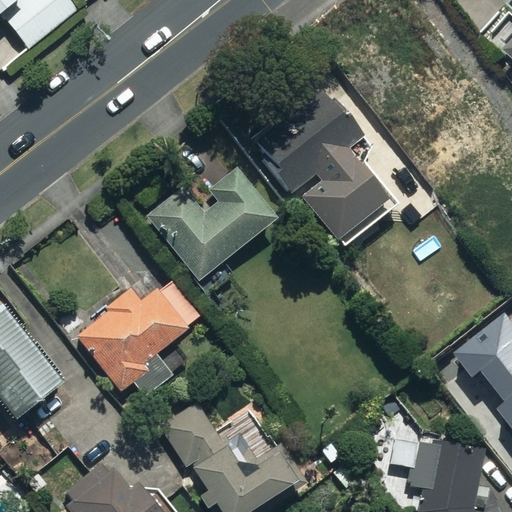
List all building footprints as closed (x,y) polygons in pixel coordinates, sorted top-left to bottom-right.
[(0,0),(0,25),(4,22),(28,52),(77,14),(65,0),(0,0)] [(511,0),(510,0),(511,1),(511,40),(498,56),(511,68),(511,0)] [(385,39),(346,69),(379,113),(373,118),(433,195),(510,136),(511,138),(511,96),(496,109),(475,82),(438,111),(416,82),(409,86),(393,65),(401,59),(385,39)] [(309,82),(238,136),(258,162),(252,167),(279,203),(287,197),(324,245),(329,241),(339,253),(391,213),(355,165),(365,157),(309,82)] [(174,190),(138,220),(192,286),(270,223),(229,172),(199,196),(207,206),(195,216),(174,190)] [(511,183),(502,192),(511,205),(511,183)] [(511,252),(511,210),(503,200),(465,232),(493,267),(511,252)] [(99,317),(70,342),(116,397),(125,389),(135,401),(163,377),(147,357),(175,334),(144,297),(131,307),(121,294),(97,314),(99,317)] [(0,316),(0,427),(54,384),(0,316)] [(511,364),(502,359),(469,419),(511,442),(511,364)] [(193,403),(156,425),(197,495),(191,499),(198,511),(258,511),(287,496),(265,458),(229,479),(223,470),(235,463),(221,439),(216,442),(193,403)] [(465,511),(472,463),(391,442),(388,470),(405,472),(403,491),(418,493),(415,511),(465,511)] [(342,463),(327,475),(343,496),(358,484),(342,463)] [(65,502),(53,511),(165,511),(151,495),(137,506),(124,491),(118,496),(91,464),(57,493),(65,502)]
